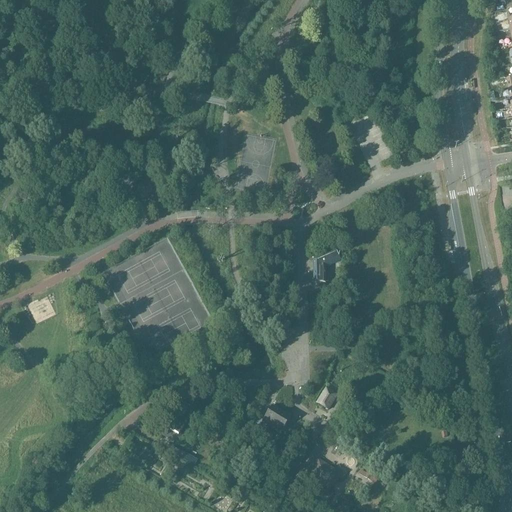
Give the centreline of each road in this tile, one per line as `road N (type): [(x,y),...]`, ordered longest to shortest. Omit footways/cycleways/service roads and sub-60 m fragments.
road 1 (tertiary): [(448,166),(509,511)]
road 2 (tertiary): [(511,400),(466,162)]
road 3 (tertiary): [(454,0),(439,73),(448,166)]
road 4 (tertiary): [(466,162),(461,0)]
